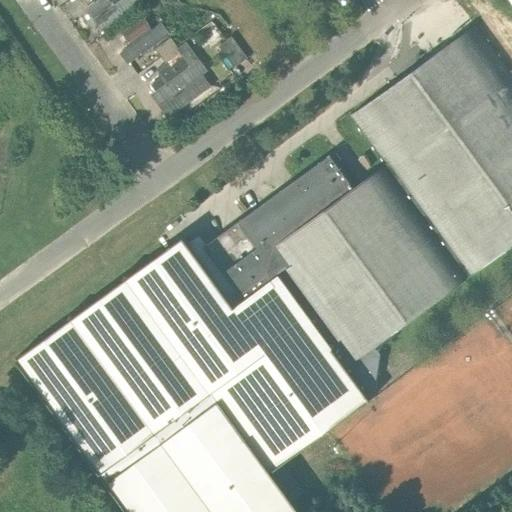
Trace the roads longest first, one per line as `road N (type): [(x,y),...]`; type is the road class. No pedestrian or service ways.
road 1 (unclassified): [(159,184),(406,0)]
road 2 (unclassified): [(159,184),(25,0)]
road 3 (unclassified): [(159,184),(0,302)]
